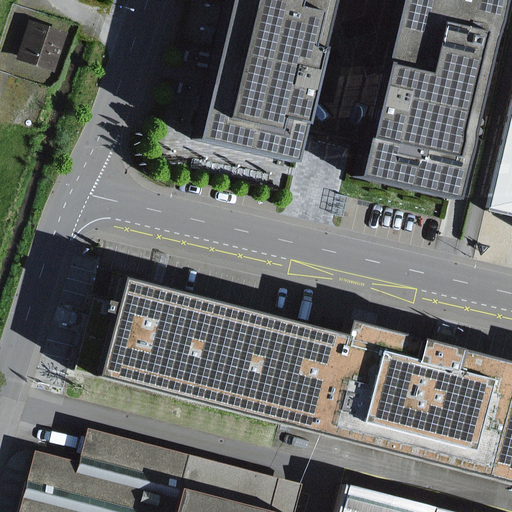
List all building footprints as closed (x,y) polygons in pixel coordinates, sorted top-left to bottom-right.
[(335,0),(230,0),(198,138),(297,162),(305,130),(335,0)] [(371,125),(400,0),(335,0),(305,130),(334,137),(367,144),(371,125)] [(459,200),(505,0),(400,0),(371,125),(367,144),(359,177),(459,200)] [(69,33),(30,20),(16,61),(55,74),(69,33)] [(511,94),(485,209),(511,215),(511,94)] [(345,338),(123,280),(117,303),(95,297),(89,321),(76,370),(511,483),(511,366),(349,324),(345,338)] [(81,463),(37,451),(20,511),(295,511),(302,485),(90,429),(81,463)] [(453,511),(351,485),(343,511),(453,511)]
